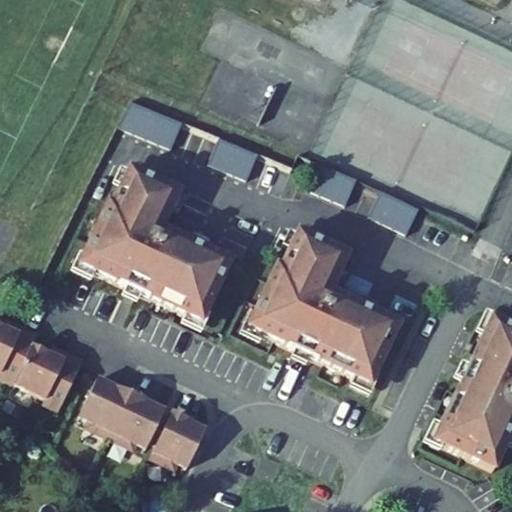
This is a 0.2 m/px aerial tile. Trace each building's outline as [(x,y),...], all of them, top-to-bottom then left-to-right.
[(117,131),(133,137),(144,111),(129,105),(117,131)] [(144,111),(133,137),(145,142),(156,116),(144,111)] [(156,116),(145,142),(157,148),(168,121),(156,116)] [(157,148),(171,152),(181,127),(168,121),(157,148)] [(207,168),(220,174),(231,147),(218,142),(207,168)] [(231,147),(220,174),(233,179),(243,152),(231,147)] [(233,179),(246,184),(257,158),(243,152),(233,179)] [(306,192),(317,197),(329,172),(317,167),(306,192)] [(176,196),(126,172),(109,209),(105,208),(77,269),(201,325),(229,264),(160,233),(176,196)] [(329,172),(317,197),(329,202),(341,177),(329,172)] [(344,210),(356,184),(341,177),(329,202),(344,210)] [(367,220),(380,226),(393,201),(379,195),(367,220)] [(393,201),(380,226),(392,232),(405,207),(393,201)] [(392,232),(405,238),(417,213),(405,207),(392,232)] [(345,259),(294,236),(277,272),(273,271),(245,333),(369,389),(398,327),(328,296),(324,294),(329,282),(333,285),(345,259)] [(324,294),(328,296),(333,285),(329,282),(324,294)] [(511,333),(488,322),(432,446),(494,474),(511,433),(511,333)] [(12,335),(16,329),(6,324),(3,331),(12,335)] [(36,339),(16,329),(12,335),(3,331),(0,329),(0,380),(13,387),(31,349),(36,339)] [(81,365),(61,355),(58,362),(48,357),(31,349),(13,387),(44,402),(42,406),(58,413),(81,365)] [(58,362),(61,355),(51,350),(48,357),(58,362)] [(129,398),(95,383),(77,420),(88,425),(85,431),(108,442),(129,398)] [(130,397),(129,398),(108,442),(132,453),(135,447),(145,452),(148,448),(160,420),(163,415),(144,405),(145,404),(130,397)] [(171,416),(167,424),(154,451),(149,461),(173,472),(175,467),(186,472),(204,434),(185,425),(186,423),(171,416)] [(154,451),(167,424),(160,420),(148,448),(154,451)] [(16,430),(6,422),(0,430),(0,443),(4,446),(16,430)]
